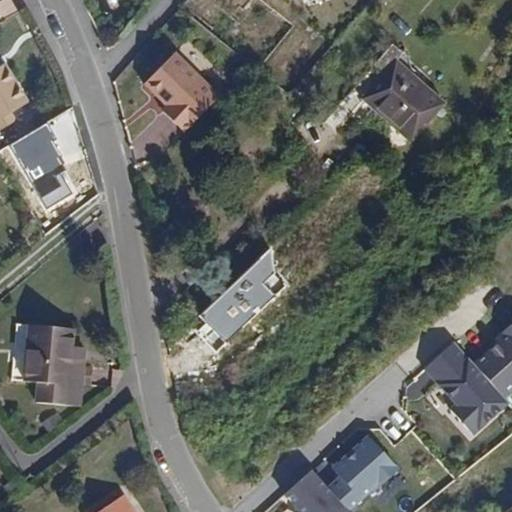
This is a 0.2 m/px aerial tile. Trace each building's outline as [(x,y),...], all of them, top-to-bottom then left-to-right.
[(361,99),(408,141),(442,103),(394,61),(400,54),(391,44),(373,64),(383,73),(361,99)] [(220,96),(175,52),(141,84),(164,106),(158,110),(183,134),(220,96)] [(0,65),(0,127),(15,120),(10,112),(26,102),(4,64),(0,65)] [(45,124),(6,148),(46,212),(74,194),(61,173),(66,169),(49,142),(54,139),(45,124)] [(506,400),(511,394),(511,319),(502,328),(509,336),(476,364),(506,400)] [(80,384),(82,364),(83,348),(71,346),(72,328),(28,326),(23,381),(39,382),(37,403),(79,406),(80,384)] [(506,400),(476,364),(456,341),(425,372),(456,407),(450,411),(476,438),(511,406),(506,400)] [(93,365),(82,364),(80,384),(91,385),(93,365)] [(354,511),(401,471),(370,436),(334,468),(341,476),(328,488),(314,473),(286,497),(299,511),(354,511)] [(132,511),(122,496),(98,511),(132,511)]
